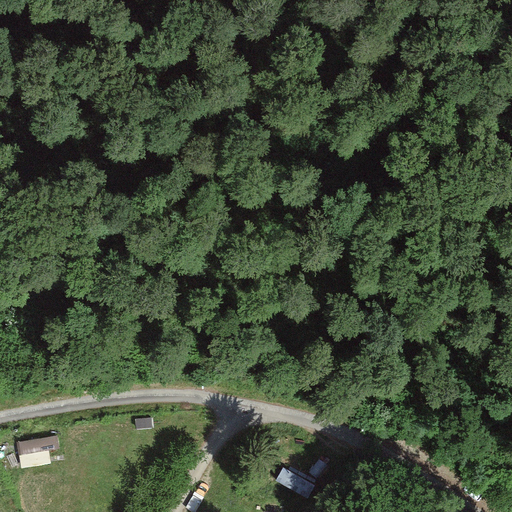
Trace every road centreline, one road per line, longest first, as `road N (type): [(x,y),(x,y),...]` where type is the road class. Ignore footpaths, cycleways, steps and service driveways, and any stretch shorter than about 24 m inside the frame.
road 1 (unclassified): [(236,406),(371,438),(511,511)]
road 2 (unclassified): [(236,406),(116,399),(0,417)]
road 3 (unclassified): [(175,511),(236,406)]
